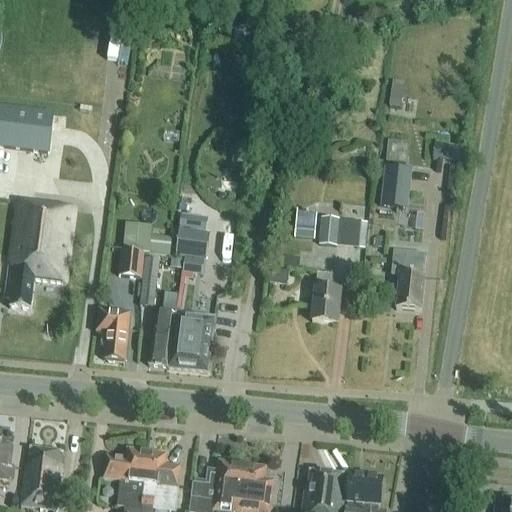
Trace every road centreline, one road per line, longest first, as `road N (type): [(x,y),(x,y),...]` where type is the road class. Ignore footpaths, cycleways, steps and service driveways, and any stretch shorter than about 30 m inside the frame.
road 1 (unclassified): [(430,429),(502,0)]
road 2 (tertiary): [(430,429),(0,383)]
road 3 (track): [(230,408),(270,171),(339,0)]
